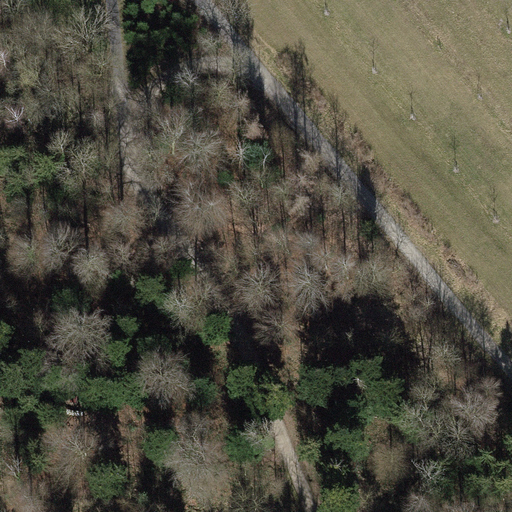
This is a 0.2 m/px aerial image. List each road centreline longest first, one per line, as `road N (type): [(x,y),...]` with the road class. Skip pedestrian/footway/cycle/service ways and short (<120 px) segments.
road 1 (track): [(312,511),(238,340),(137,203),(110,0)]
road 2 (track): [(203,0),(511,364)]
road 3 (track): [(127,129),(146,95),(171,73),(206,64),(259,70)]
